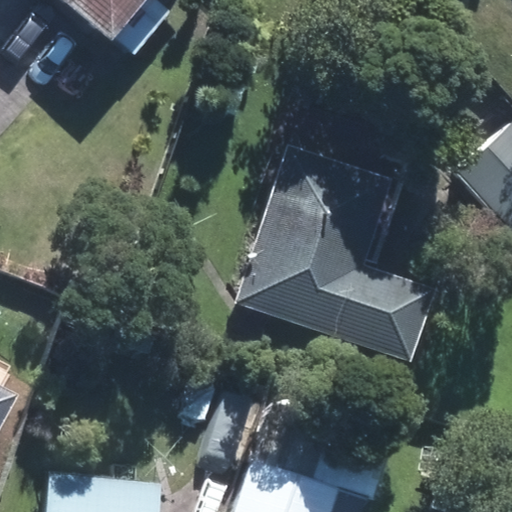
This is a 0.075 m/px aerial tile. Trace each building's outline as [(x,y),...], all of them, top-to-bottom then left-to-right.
[(133,0),(40,0),(35,6),(90,52),(133,0)] [(511,136),(503,126),(446,177),(500,236),(511,225),(511,136)] [(377,178),(277,144),(221,306),(394,366),(419,292),(346,267),(377,178)] [(318,511),(326,489),(238,461),(221,511),(318,511)] [(131,511),(134,484),(26,476),(22,511),(131,511)]
